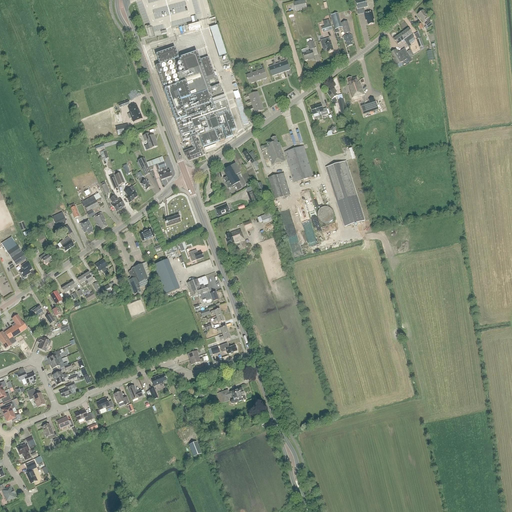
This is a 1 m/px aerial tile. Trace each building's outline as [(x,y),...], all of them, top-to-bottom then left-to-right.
[(304,0),(303,0),(293,2),(296,12),(307,9),(304,0)] [(368,7),(366,0),(354,0),(358,14),(365,13),(364,8),(368,7)] [(423,23),(426,20),(427,22),(425,24),(427,27),(431,23),(429,21),(430,20),(423,11),(417,15),(423,23)] [(368,25),(374,24),(373,20),(374,19),(372,12),(364,14),(365,19),(366,19),(368,25)] [(347,22),(341,23),(341,24),(338,13),(331,15),(335,29),(342,27),(344,34),(345,34),(346,36),(343,37),(345,41),(347,47),(353,45),(351,39),(352,39),(351,35),(350,35),(349,33),(350,32),(347,22)] [(332,30),(331,24),(321,27),(323,33),(332,30)] [(226,54),(217,26),(209,28),(218,57),(226,54)] [(414,37),(412,34),(408,29),(401,34),(405,39),(406,41),(404,41),(405,43),(408,47),(411,46),(408,42),(413,38),(414,37)] [(404,44),(405,43),(404,41),(406,41),(405,39),(401,34),(394,39),(397,45),(403,41),(404,44)] [(331,42),(330,42),(329,38),(325,39),(321,41),(322,46),(324,50),(327,49),(328,53),(333,51),(331,42)] [(155,67),(173,115),(175,122),(177,126),(180,137),(182,141),(189,138),(193,148),(183,152),(185,156),(186,156),(188,160),(189,161),(205,155),(203,149),(202,149),(199,142),(197,143),(195,137),(199,136),(203,147),(219,142),(217,136),(221,134),(219,128),(215,130),(219,128),(219,129),(221,127),(225,139),(232,136),(231,131),(235,129),(229,112),(220,85),(217,77),(216,77),(209,57),(199,60),(199,58),(195,52),(180,57),(180,59),(179,59),(175,47),(155,54),(159,65),(155,67)] [(405,49),(398,52),(396,49),(390,53),(398,68),(408,62),(409,63),(412,61),(410,57),(413,55),(410,50),(407,52),(405,49)] [(308,60),(314,59),(312,51),(302,54),(304,61),(308,60)] [(285,61),(281,63),(284,72),(290,70),(287,61),(286,57),(284,58),(285,61)] [(279,63),(275,65),(278,74),(284,72),(281,63),(280,59),(278,60),(279,63)] [(274,61),(273,62),(272,62),(273,66),(269,67),(272,76),(278,74),(275,65),(274,61)] [(261,80),(267,78),(264,69),(263,65),(261,66),(262,69),(258,71),(261,80)] [(252,73),(255,82),(261,80),(258,71),(258,70),(259,70),(258,67),(255,68),(256,71),(252,73)] [(255,82),(252,73),(251,69),(249,70),(250,74),(246,75),(249,84),(255,82)] [(352,98),(363,94),(359,81),(358,82),(356,78),(352,79),(351,78),(347,79),(349,86),(348,86),(352,98)] [(327,93),(332,100),(331,100),(334,104),(337,101),(335,98),(337,96),(335,94),(337,92),(334,88),(327,93)] [(250,101),(259,97),(258,92),(248,95),(245,96),(245,98),(249,97),(250,101)] [(259,97),(250,101),(247,102),(247,104),(251,103),(252,107),(262,103),(259,97)] [(361,106),(364,115),(378,110),(375,101),(374,98),(369,100),(370,103),(361,106)] [(341,114),(347,113),(343,99),(338,101),(341,114)] [(262,103),(252,107),(249,108),(250,110),(253,109),(255,113),(264,110),(262,103)] [(315,106),(311,107),(313,115),(321,112),(322,116),(328,114),(326,108),(322,110),(321,105),(315,107),(315,106)] [(130,113),(133,122),(142,119),(139,113),(136,106),(129,109),(130,113)] [(129,132),(127,125),(116,128),(117,135),(129,132)] [(150,149),(157,146),(155,143),(156,143),(153,135),(150,136),(149,133),(143,136),(145,141),(146,141),(150,149)] [(272,165),(285,161),(279,142),(277,143),(276,137),(271,139),(272,141),(266,142),(267,145),(261,147),(262,150),(267,148),(268,150),(267,150),(272,165)] [(304,146),(284,152),(294,183),(313,177),(304,146)] [(254,162),(253,159),(256,157),(252,152),(249,155),(247,152),(243,155),(248,162),(250,161),(254,167),(256,170),(259,169),(257,165),(258,164),(256,161),(254,162)] [(158,172),(158,173),(161,180),(171,176),(169,170),(167,171),(162,157),(146,163),(152,175),(154,174),(152,170),(153,168),(152,166),(155,165),(157,172),(158,172)] [(143,158),(137,161),(145,176),(150,173),(143,158)] [(344,227),(365,221),(346,161),(325,168),(344,227)] [(236,176),(240,173),(234,163),(221,171),(221,172),(225,177),(223,179),(228,188),(231,186),(232,188),(235,186),(238,191),(241,189),(242,188),(238,182),(239,182),(236,176)] [(114,176),(118,186),(125,183),(120,173),(114,176)] [(275,200),(291,195),(284,173),(268,178),(275,200)] [(110,179),(114,190),(119,188),(114,177),(113,175),(109,177),(110,179)] [(146,190),(150,187),(149,185),(149,184),(148,182),(147,182),(145,180),(143,176),(141,178),(139,175),(136,177),(141,184),(140,185),(141,186),(143,186),(146,190)] [(100,182),(105,195),(109,193),(104,180),(100,182)] [(266,192),(261,183),(254,186),(259,195),(266,192)] [(133,198),(137,196),(134,193),(135,191),(132,187),(128,190),(124,192),(127,196),(125,198),(129,202),(134,199),(133,198)] [(257,202),(253,191),(247,193),(252,205),(257,202)] [(115,196),(112,197),(120,208),(124,206),(120,200),(118,201),(115,196)] [(120,208),(112,197),(110,199),(113,204),(112,205),(116,211),(120,208)] [(95,201),(84,207),(87,212),(98,206),(95,201)] [(74,204),(72,205),(69,206),(74,218),(79,216),(74,204)] [(229,212),(226,205),(214,209),(217,217),(229,212)] [(274,211),(259,217),(262,222),(272,218),(272,219),(277,217),(274,211)] [(62,213),(52,217),(56,225),(66,221),(62,213)] [(101,230),(107,226),(104,220),(105,220),(101,213),(93,218),(98,227),(99,227),(101,230)] [(179,216),(163,221),(166,227),(181,222),(179,216)] [(88,234),(93,232),(91,229),(92,229),(88,220),(80,224),(84,233),(87,231),(88,234)] [(251,221),(243,223),(246,231),(253,228),(251,221)] [(72,232),(68,225),(64,227),(69,235),(72,232)] [(154,237),(151,230),(147,231),(143,232),(143,233),(139,234),(142,241),(154,237)] [(235,244),(244,241),(240,230),(231,234),(230,235),(230,234),(226,236),(228,241),(226,241),(228,246),(234,243),(235,244)] [(65,251),(73,246),(68,237),(65,239),(64,239),(62,240),(62,241),(59,243),(65,251)] [(302,256),(299,243),(292,245),(295,257),(302,256)] [(21,252),(17,246),(7,252),(16,266),(26,259),(21,252)] [(201,253),(196,254),(195,251),(188,253),(192,262),(196,260),(203,258),(201,253)] [(45,265),(52,260),(48,255),(46,257),(44,254),(39,258),(41,260),(42,260),(45,265)] [(104,275),(108,272),(105,267),(107,266),(103,260),(95,266),(99,271),(101,270),(104,275)] [(19,272),(21,275),(20,276),(23,280),(27,277),(26,276),(30,273),(28,271),(31,269),(27,263),(21,267),(22,268),(21,269),(22,270),(19,272)] [(146,263),(142,265),(132,268),(131,271),(129,272),(128,273),(131,280),(129,281),(134,294),(140,292),(139,288),(148,285),(146,280),(151,278),(146,263)] [(179,289),(170,265),(155,271),(165,295),(179,289)] [(83,275),(86,280),(89,279),(91,281),(93,280),(91,277),(88,272),(83,275)] [(86,280),(83,275),(77,279),(80,284),(84,282),(86,284),(88,283),(86,280)] [(215,292),(211,293),(210,291),(211,291),(208,284),(207,283),(208,283),(205,277),(205,276),(186,283),(192,298),(200,295),(202,300),(205,299),(206,301),(211,299),(212,301),(213,302),(218,300),(215,292)] [(67,285),(70,290),(73,288),(75,291),(77,290),(73,282),(67,285)] [(70,290),(67,285),(61,289),(64,294),(68,291),(70,294),(72,293),(70,290)] [(108,285),(101,289),(104,295),(112,291),(108,285)] [(56,304),(62,301),(56,292),(50,296),(56,304)] [(92,292),(85,297),(88,302),(95,297),(92,292)] [(33,315),(34,314),(37,319),(44,314),(42,312),(43,312),(39,307),(36,309),(35,307),(30,311),(33,315)] [(216,317),(221,315),(219,309),(214,311),(213,310),(210,312),(211,314),(214,313),(216,317)] [(45,317),(50,324),(55,321),(50,314),(45,317)] [(221,315),(216,317),(216,319),(213,320),(214,322),(217,321),(218,323),(224,321),(221,315)] [(15,341),(15,340),(13,338),(26,329),(21,321),(17,316),(12,319),(15,324),(12,326),(13,327),(4,333),(5,333),(3,333),(2,332),(0,333),(0,341),(5,349),(11,345),(15,343),(15,341)] [(222,335),(228,333),(225,327),(220,328),(216,329),(217,332),(220,330),(222,335)] [(228,333),(222,335),(223,336),(219,337),(220,340),(223,339),(224,341),(230,339),(228,333)] [(39,337),(37,342),(40,343),(40,345),(38,349),(45,352),(48,346),(49,346),(51,342),(43,339),(42,339),(39,337)] [(228,348),(227,346),(227,344),(220,346),(222,352),(226,351),(227,354),(236,351),(234,345),(228,348)] [(219,353),(217,347),(210,349),(212,355),(219,353)] [(50,364),(61,359),(59,354),(61,353),(60,350),(53,353),(54,356),(48,359),(50,364)] [(189,360),(198,357),(197,354),(200,353),(199,350),(187,354),(189,360)] [(198,357),(189,360),(191,365),(203,361),(202,359),(199,360),(198,357)] [(63,362),(61,359),(50,364),(52,369),(59,366),(60,369),(68,365),(67,363),(63,364),(63,362)] [(61,372),(52,375),(54,380),(66,375),(65,374),(62,375),(61,372)] [(35,382),(34,381),(36,380),(33,373),(26,376),(25,373),(17,376),(19,381),(25,379),(27,384),(31,382),(32,383),(33,384),(34,383),(35,382)] [(162,382),(166,380),(163,374),(157,377),(157,376),(150,379),(153,386),(162,383),(162,382)] [(67,377),(66,375),(54,380),(56,385),(65,382),(63,379),(67,377)] [(63,397),(72,393),(71,389),(76,387),(74,382),(65,386),(66,389),(61,391),(61,392),(59,392),(61,397),(63,396),(63,397)] [(131,400),(142,396),(140,390),(136,392),(133,386),(126,388),(131,400)] [(34,398),(37,408),(45,405),(40,393),(36,395),(34,389),(27,392),(30,400),(34,398)] [(153,400),(158,398),(154,389),(146,392),(149,398),(152,397),(153,400)] [(227,390),(219,393),(216,394),(219,404),(222,403),(229,401),(227,397),(231,395),(233,399),(231,400),(230,401),(231,404),(232,404),(238,403),(238,402),(245,400),(241,389),(228,393),(227,390)] [(124,405),(129,403),(127,397),(122,398),(120,391),(113,394),(116,403),(123,401),(124,405)] [(4,394),(3,392),(0,393),(0,399),(1,399),(3,403),(11,400),(8,394),(4,394)] [(105,410),(113,407),(110,401),(107,402),(105,398),(101,399),(101,400),(95,403),(98,410),(104,408),(105,410)] [(4,415),(4,417),(12,413),(11,410),(14,408),(12,403),(5,406),(7,409),(2,411),(2,412),(2,413),(3,416),(4,415)] [(74,414),(77,421),(85,418),(86,422),(92,419),(90,413),(86,415),(84,410),(79,413),(79,412),(74,414)] [(12,423),(21,419),(19,414),(17,415),(14,415),(12,413),(4,417),(5,418),(4,418),(5,421),(6,421),(7,422),(11,420),(12,423)] [(62,419),(57,422),(60,429),(68,426),(69,428),(74,426),(71,420),(68,421),(66,417),(62,419)] [(90,426),(92,431),(100,427),(98,422),(90,426)] [(49,424),(42,427),(46,437),(53,435),(49,424)] [(189,445),(193,457),(201,454),(196,442),(189,445)] [(29,451),(26,444),(16,448),(19,455),(22,454),(25,461),(31,458),(28,452),(29,451)] [(34,463),(26,466),(28,471),(29,471),(30,473),(26,475),(30,484),(37,481),(32,470),(36,468),(34,463)] [(6,502),(15,498),(10,487),(5,489),(3,485),(0,486),(0,491),(1,491),(6,502)]
